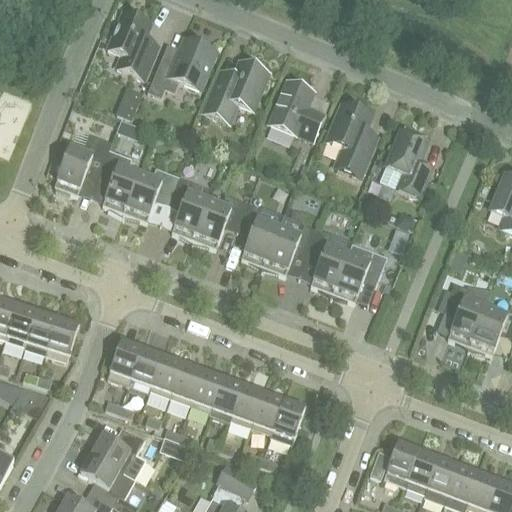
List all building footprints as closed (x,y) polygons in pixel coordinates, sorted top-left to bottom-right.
[(158,52),(144,46),(150,31),(140,27),(139,24),(137,22),(134,20),(131,19),(128,19),(125,21),(122,19),(118,29),(115,30),(113,32),(111,35),(111,38),(111,41),(112,44),(107,56),(121,62),(116,74),(143,85),(158,52)] [(169,85),(199,97),(216,58),(204,53),(202,48),(192,44),(188,47),(184,45),(172,74),(159,69),(147,98),(161,104),(169,85)] [(220,77),(215,89),(203,119),(228,129),(236,110),(252,117),(267,80),(260,77),(259,73),(256,71),(254,70),(250,70),(247,72),(239,68),(233,83),(220,77)] [(313,147),(324,121),(306,114),(312,99),(287,88),(269,131),(295,142),(295,140),(313,147)] [(376,143),(365,138),(371,123),(341,111),(325,148),(342,155),(335,170),(337,174),(359,184),(376,143)] [(135,119),(119,112),(117,117),(116,120),(131,126),(135,119)] [(379,187),(395,194),(395,195),(419,205),(431,176),(418,171),(428,147),(426,146),(425,141),(416,138),(412,140),(400,136),(379,187)] [(109,156),(112,149),(89,140),(82,157),(69,153),(54,193),(55,194),(54,196),(70,200),(76,202),(87,176),(99,181),(109,156)] [(123,162),(109,156),(99,181),(112,186),(102,212),(109,215),(122,222),(122,224),(140,180),(128,175),(132,165),(123,162)] [(169,207),(178,183),(155,174),(151,184),(140,180),(122,224),(123,225),(124,223),(139,226),(146,229),(156,202),(169,207)] [(297,193),(302,182),(294,179),(289,181),(286,189),(297,193)] [(511,182),(505,179),(490,216),(504,222),(499,234),(511,239),(511,182)] [(191,251),(192,251),(209,206),(198,202),(202,192),(178,183),(169,207),(181,212),(171,239),(178,241),(192,249),(191,251)] [(238,234),(247,210),(225,201),(221,211),(209,206),(192,251),(193,249),(208,253),(215,256),(225,229),(238,234)] [(261,278),(278,233),(257,225),(261,215),(247,210),(238,234),(251,239),(241,265),(248,268),(261,276),(260,277),(261,278)] [(417,225),(412,223),(405,221),(399,223),(396,231),(408,235),(413,237),(417,225)] [(307,261),(317,236),(303,231),(299,241),(278,233),(261,278),(262,278),(263,276),(278,280),(285,282),(295,256),(307,261)] [(330,305),(348,260),(327,252),(331,242),(317,236),(307,261),(320,266),(310,292),(317,295),(330,302),(330,304),(330,305)] [(348,260),(330,305),(331,305),(332,303),(347,306),(354,309),(364,283),(377,287),(386,263),(372,258),(368,268),(348,260)] [(468,293),(467,294),(454,289),(444,314),(457,319),(447,345),(454,348),(468,355),(467,357),(468,358),(485,313),(491,297),(468,293)] [(0,345),(4,347),(16,311),(0,306),(0,345)] [(24,356),(36,318),(16,311),(4,347),(24,353),(23,356),(24,356)] [(511,339),(511,311),(510,311),(506,321),(485,313),(468,358),(469,356),(484,359),(491,362),(501,336),(511,339)] [(45,362),(57,325),(36,318),(24,356),(45,362)] [(57,325),(45,362),(66,369),(78,331),(57,325)] [(130,385),(141,355),(120,347),(107,384),(129,392),(131,386),(130,385)] [(151,393),(162,362),(141,355),(130,385),(131,386),(129,392),(147,399),(148,397),(150,392),(151,393)] [(169,405),(182,370),(162,362),(151,393),(150,392),(148,397),(169,405)] [(0,370),(0,380),(7,382),(10,374),(0,370)] [(191,408),(202,377),(182,370),(169,405),(190,412),(192,408),(191,408)] [(212,415),(223,385),(202,377),(191,408),(192,408),(190,412),(210,420),(212,415)] [(36,392),(39,383),(25,379),(23,387),(36,392)] [(39,383),(36,392),(48,396),(51,387),(39,383)] [(232,422),(243,392),(223,385),(212,415),(210,420),(209,422),(229,429),(230,427),(232,422)] [(0,397),(8,403),(14,407),(21,394),(0,387),(0,397)] [(250,434),(263,399),(243,392),(232,422),(230,427),(250,434)] [(23,416),(33,397),(22,394),(12,411),(23,416)] [(271,442),(283,407),(263,399),(250,434),(270,441),(271,442)] [(118,420),(121,412),(108,407),(105,416),(118,420)] [(271,442),(270,441),(269,444),(291,452),(305,414),(283,407),(271,442)] [(121,412),(118,420),(130,425),(133,417),(121,412)] [(145,431),(158,435),(161,427),(148,422),(145,431)] [(146,466),(136,461),(145,445),(121,434),(113,448),(102,441),(91,461),(119,477),(118,478),(122,480),(123,479),(134,486),(146,466)] [(176,448),(179,440),(167,435),(163,444),(176,448)] [(179,440),(176,448),(189,453),(192,444),(179,440)] [(219,457),(222,449),(209,444),(206,453),(219,457)] [(222,449),(219,457),(232,462),(235,454),(222,449)] [(406,487),(418,457),(397,449),(383,486),(405,494),(407,487),(406,487)] [(427,495),(438,464),(418,457),(406,487),(407,487),(405,494),(423,501),(426,494),(427,495)] [(378,458),(370,481),(381,485),(389,463),(378,458)] [(260,472),(263,464),(250,459),(247,468),(260,472)] [(0,461),(0,491),(13,469),(0,461)] [(134,486),(123,479),(122,480),(118,478),(119,477),(91,461),(79,480),(94,488),(87,499),(109,511),(112,511),(118,502),(123,505),(134,486)] [(263,464),(260,472),(272,477),(276,468),(263,464)] [(447,502),(458,472),(438,464),(427,495),(426,494),(423,501),(422,504),(442,511),(444,511),(448,503),(447,502)] [(467,510),(479,480),(458,472),(447,502),(448,503),(444,511),(465,511),(466,510),(467,510)] [(255,490),(226,473),(217,489),(246,506),(255,490)] [(489,511),(499,487),(479,480),(467,510),(466,510),(465,511),(489,511)] [(511,511),(511,492),(499,487),(489,511),(511,511)] [(109,511),(87,499),(81,511),(67,502),(61,511),(109,511)]
